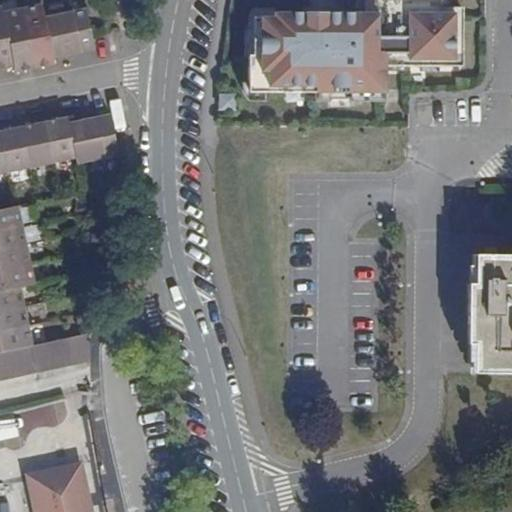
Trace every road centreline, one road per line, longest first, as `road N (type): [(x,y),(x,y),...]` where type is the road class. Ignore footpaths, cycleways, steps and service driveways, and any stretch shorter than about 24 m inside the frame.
road 1 (residential): [(166,71),(169,238),(212,372),(243,511)]
road 2 (residential): [(0,99),(166,71)]
